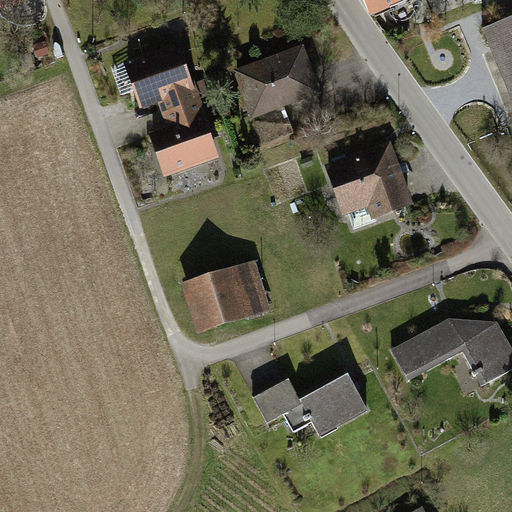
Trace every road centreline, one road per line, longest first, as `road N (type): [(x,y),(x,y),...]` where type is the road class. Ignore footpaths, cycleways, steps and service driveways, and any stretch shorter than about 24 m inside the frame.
road 1 (residential): [(49,0),(180,360),(510,245)]
road 2 (tertiary): [(510,245),(341,0)]
road 3 (track): [(172,511),(191,479),(196,431),(180,360)]
